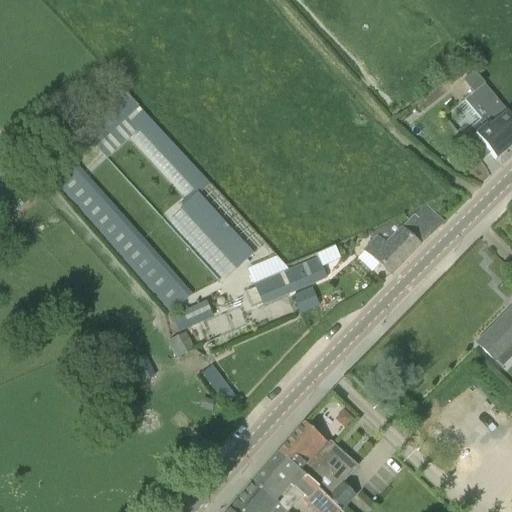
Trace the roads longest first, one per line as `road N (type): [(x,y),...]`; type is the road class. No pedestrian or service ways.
road 1 (tertiary): [(189,511),(300,387),(511,176)]
road 2 (track): [(489,199),(410,150),(273,0)]
